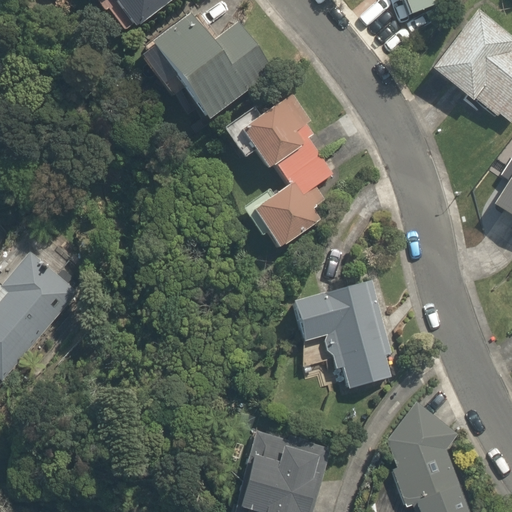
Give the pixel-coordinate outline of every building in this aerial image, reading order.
[(105,0),(139,37),(179,0),(105,0)] [(460,11),(455,0),(403,0),(413,27),(460,11)] [(511,131),(511,42),(471,14),(430,76),(511,131)] [(212,133),(279,74),(237,26),(217,44),(195,18),(139,67),(179,113),(188,106),(212,133)] [(247,170),(259,162),(271,181),(280,176),(289,190),(247,217),(275,261),(339,220),(318,188),(338,176),(295,108),(290,99),(227,138),(247,170)] [(511,186),(496,214),(511,222),(511,186)] [(13,240),(0,255),(0,386),(76,290),(13,240)] [(385,362),(393,360),(375,290),(294,312),(304,350),(323,345),(332,378),(342,376),(347,396),(391,385),(385,362)] [(317,511),(327,446),(251,435),(238,511),(317,511)] [(396,470),(387,474),(400,511),(417,511),(418,511),(473,511),(448,441),(393,461),(396,470)]
